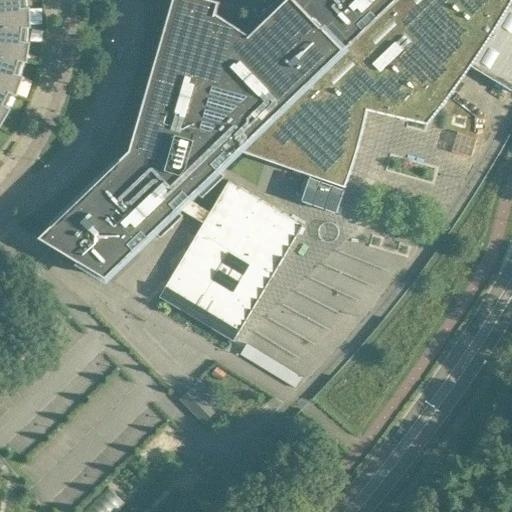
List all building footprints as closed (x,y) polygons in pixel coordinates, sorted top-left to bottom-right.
[(0,0),(0,121),(5,112),(13,95),(19,78),(23,62),(26,44),(27,27),(26,9),(24,0),(0,0)] [(183,0),(131,151),(41,238),(107,278),(110,276),(180,209),(189,200),(240,151),(346,188),(347,186),(346,186),(354,163),(362,136),(368,111),(428,124),(452,94),(471,68),(511,92),(511,89),(511,4),(511,3),(511,0),(288,0),(251,36),(195,0),(183,0)] [(204,223),(160,297),(234,342),(303,225),(229,181),(210,213),(189,200),(180,209),(204,223)] [(241,355),(296,388),(302,377),(247,344),(241,355)] [(213,413),(203,403),(194,412),(204,422),(213,413)]
